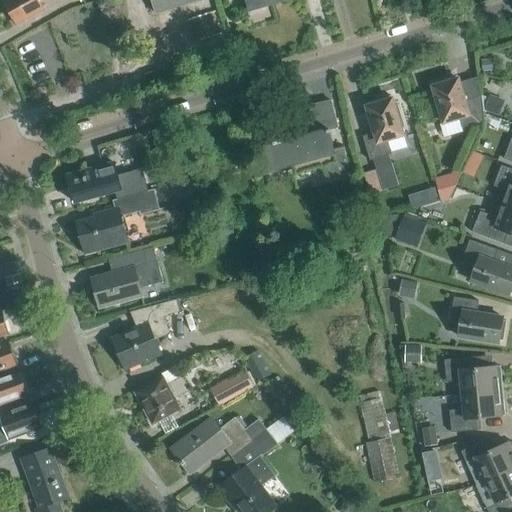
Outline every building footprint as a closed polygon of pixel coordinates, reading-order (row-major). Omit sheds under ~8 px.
[(38,0),(9,0),(5,3),(16,23),(43,8),(38,0)] [(151,0),(155,14),(200,0),(151,0)] [(247,0),(251,10),(283,0),(247,0)] [(481,63),(482,74),(491,73),(490,62),(481,63)] [(484,121),(482,96),(465,101),(458,79),(450,81),(449,78),(432,83),(444,123),(459,118),(462,128),(484,121)] [(392,154),(388,140),(403,135),(401,128),(405,127),(398,105),(394,106),(391,95),(374,101),(375,104),(367,107),(375,133),(363,136),(370,161),(373,160),(376,169),(365,173),(371,193),(398,184),(390,155),(392,154)] [(501,101),(489,97),(484,112),(495,116),(501,101)] [(338,170),(348,167),(343,147),(332,149),(328,133),(330,133),(329,130),(337,128),(330,100),(308,106),(314,134),(281,143),(280,141),(273,143),(274,145),(266,147),(271,167),(292,161),(296,173),(323,165),(326,178),(339,174),(338,170)] [(481,167),(469,161),(464,172),(476,177),(481,167)] [(115,191),(118,199),(147,191),(141,170),(118,176),(114,162),(68,175),(75,203),(115,191)] [(511,169),(501,165),(494,186),(508,191),(503,204),(511,207),(511,169)] [(442,178),(446,199),(451,198),(462,171),(442,178)] [(121,217),(140,211),(141,214),(160,209),(154,189),(147,191),(118,199),(113,200),(115,209),(103,212),(104,215),(76,223),(85,254),(128,242),(121,217)] [(408,196),(412,209),(437,202),(433,189),(408,196)] [(184,215),(188,214),(190,210),(188,206),(185,204),(181,206),(179,209),(180,213),(184,215)] [(511,207),(503,204),(498,218),(480,211),(473,232),(504,244),(508,233),(511,234),(511,207)] [(395,240),(410,245),(418,223),(403,217),(395,240)] [(511,268),(494,262),(498,250),(470,240),(462,261),(476,266),(471,280),(510,295),(511,292),(511,268)] [(154,247),(144,250),(109,260),(113,273),(92,279),(100,308),(142,296),(140,288),(163,282),(154,247)] [(278,273),(273,252),(259,255),(265,277),(278,273)] [(402,281),(400,293),(416,295),(418,283),(402,281)] [(503,320),(503,318),(477,313),(479,301),(454,297),(451,320),(461,321),(458,336),(499,343),(500,340),(503,341),(507,321),(503,320)] [(170,333),(165,321),(163,317),(180,311),(176,299),(130,312),(137,328),(113,338),(126,369),(161,354),(155,340),(170,333)] [(0,336),(9,335),(2,311),(0,311),(0,336)] [(0,371),(17,365),(8,342),(0,345),(0,371)] [(421,363),(422,346),(406,346),(406,363),(421,363)] [(270,374),(258,350),(245,357),(257,381),(270,374)] [(502,384),(500,366),(475,369),(474,357),(444,360),(447,382),(461,381),(463,395),(499,391),(499,384),(502,384)] [(219,404),(251,387),(242,371),(211,388),(219,404)] [(0,405),(28,395),(20,372),(0,379),(0,405)] [(296,398),(290,387),(287,388),(278,377),(265,386),(282,407),(296,398)] [(175,397),(189,390),(185,382),(182,383),(179,378),(167,384),(164,378),(136,393),(153,424),(181,409),(175,397)] [(395,461),(380,390),(358,396),(369,443),(366,443),(375,481),(406,475),(402,459),(395,461)] [(505,415),(504,398),(500,398),(499,391),(463,395),(464,409),(449,410),(452,432),(481,429),(480,418),(505,415)] [(8,439),(42,427),(33,403),(0,415),(0,430),(4,429),(8,439)] [(304,423),(293,409),(283,416),(294,431),(304,423)] [(232,457),(267,430),(259,420),(245,430),(235,418),(220,430),(212,419),(172,449),(190,473),(224,447),(232,457)] [(424,428),(425,444),(436,443),(435,427),(424,428)] [(261,457),(277,444),(267,430),(232,457),(242,470),(220,486),(240,511),(269,511),(276,507),(261,486),(275,476),(261,457)] [(511,468),(511,440),(489,451),(484,441),(461,451),(470,471),(479,467),(485,480),(511,468)] [(62,511),(58,501),(68,497),(50,449),(22,459),(40,507),(35,509),(36,511),(62,511)] [(437,462),(435,451),(425,452),(427,464),(437,462)] [(511,501),(510,497),(511,495),(511,468),(485,480),(491,493),(482,497),(488,511),(503,511),(511,508),(511,501)] [(444,495),(441,479),(430,481),(428,481),(429,484),(431,497),(444,495)] [(341,511),(352,511),(355,507),(352,502),(347,500),(342,503),(340,508),(341,511)]
